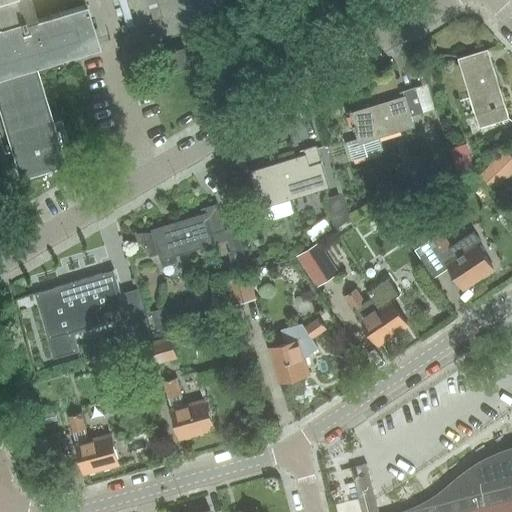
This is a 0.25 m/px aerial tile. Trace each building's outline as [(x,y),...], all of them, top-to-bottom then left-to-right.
[(0,0),(0,111),(1,111),(3,119),(8,135),(12,147),(10,148),(11,151),(18,175),(64,161),(61,149),(56,134),(54,135),(50,121),(36,75),(38,74),(36,68),(34,62),(35,62),(35,61),(60,53),(60,52),(73,48),(94,41),(95,44),(97,43),(85,2),(83,2),(83,5),(34,20),(29,0),(0,0)] [(160,20),(144,25),(147,35),(163,30),(160,20)] [(168,72),(189,66),(184,47),(163,54),(168,72)] [(479,127),(509,118),(505,105),(488,49),(458,58),(475,114),(479,127)] [(412,116),(423,112),(416,87),(404,91),(405,96),(350,113),(354,126),(353,126),(354,130),(355,130),(359,143),(415,126),(412,116)] [(256,188),(260,201),(328,180),(317,145),(304,149),(306,155),(251,172),(255,184),(253,184),(254,189),(256,188)] [(325,199),(335,230),(351,219),(343,194),(325,199)] [(176,255),(216,242),(227,240),(230,252),(228,252),(231,262),(226,264),(229,275),(248,269),(236,227),(225,230),(217,204),(205,208),(207,213),(152,230),(153,234),(138,235),(150,258),(151,258),(148,253),(158,250),(161,259),(162,259),(163,263),(177,258),(176,255)] [(320,206),(306,210),(315,237),(329,232),(320,206)] [(441,232),(415,250),(433,279),(449,268),(463,289),(493,269),(476,243),(481,241),(474,230),(450,246),(441,232)] [(316,288),(331,279),(339,273),(320,242),(297,257),(316,288)] [(52,288),(35,293),(49,339),(54,358),(78,351),(72,332),(114,319),(122,345),(153,336),(145,309),(127,314),(114,269),(107,272),(52,288)] [(233,306),(248,301),(257,299),(250,276),(226,282),(233,306)] [(370,297),(364,302),(355,289),(345,296),(361,320),(378,345),(408,325),(391,300),(400,294),(388,276),(366,291),(370,297)] [(294,341),(270,348),(279,383),(309,374),(305,357),(319,348),(312,338),(313,338),(327,328),(319,318),(306,327),(305,328),(302,324),(290,327),(294,341)] [(170,338),(139,347),(145,366),(176,357),(170,338)] [(164,382),(168,398),(180,394),(176,378),(164,382)] [(180,439),(215,429),(206,399),(171,409),(180,439)] [(69,416),(73,432),(86,429),(81,413),(69,416)] [(85,474),(119,464),(111,434),(76,444),(85,474)] [(443,497),(437,505),(409,511),(511,511),(511,451),(508,452),(499,456),(490,460),(481,465),(472,470),(464,476),(457,482),(450,489),(443,497)] [(378,511),(366,464),(350,468),(361,511),(378,511)]
